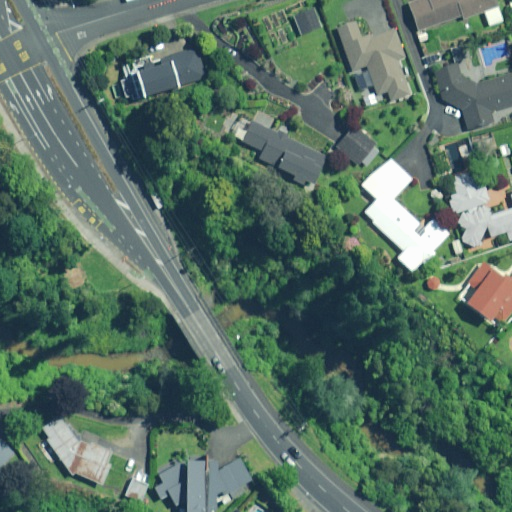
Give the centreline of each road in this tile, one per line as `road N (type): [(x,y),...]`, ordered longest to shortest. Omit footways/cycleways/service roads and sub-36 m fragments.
road 1 (secondary): [(350,511),(226,371),(124,213)]
road 2 (secondary): [(41,41),(115,175),(124,213)]
road 3 (secondary): [(95,190),(9,58)]
road 4 (primary): [(95,190),(41,152),(0,83)]
road 5 (residential): [(41,41),(166,0)]
